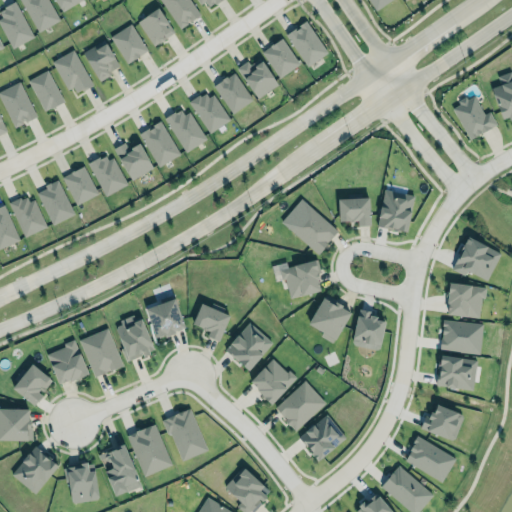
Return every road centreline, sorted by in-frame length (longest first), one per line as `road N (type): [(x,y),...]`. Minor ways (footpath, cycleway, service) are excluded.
road 1 (secondary): [(0,327),(73,296),(229,208),(511,12)]
road 2 (secondary): [(368,74),(138,226),(0,293)]
road 3 (residential): [(459,193),(419,260),(408,346),(387,418),(340,478),(296,511)]
road 4 (residential): [(275,0),(116,109),(0,166)]
road 5 (residential): [(70,421),(186,373),(259,441),(305,503)]
road 6 (residential): [(419,260),(360,247),(340,262),(353,283),(412,297)]
road 7 (residential): [(368,74),(459,193)]
road 8 (residential): [(476,178),(387,61)]
